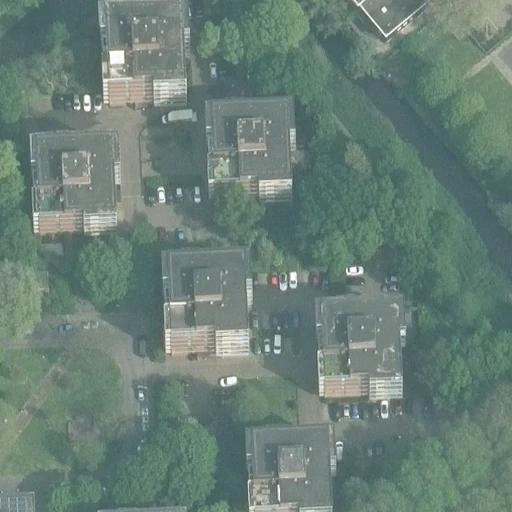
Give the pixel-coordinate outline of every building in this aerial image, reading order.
[(347,0),(386,46),(441,0),(449,0),(451,1),(451,0),(347,0)] [(186,105),(185,60),(183,37),(183,26),(105,30),(109,108),(135,107),(135,102),(146,101),(147,106),(186,105)] [(292,201),(288,123),(210,126),(212,153),(217,153),(218,166),(212,167),(213,173),(219,173),(220,176),(213,177),(214,204),(292,201)] [(110,207),(110,196),(115,196),(113,156),(36,160),(38,206),(44,206),(45,210),(38,210),(39,237),(117,234),(115,207),(110,207)] [(249,354),(245,276),(167,280),(171,358),(198,356),(197,350),(208,350),(209,356),(249,354)] [(48,277),(31,277),(32,294),(49,293),(48,277)] [(402,397),(400,346),(398,320),(320,323),(322,350),(327,350),(328,363),(322,363),(323,370),(330,369),(330,373),(323,374),(324,401),(402,397)] [(331,511),(329,449),(289,451),(289,456),(278,456),(278,451),(251,453),(253,511),(331,511)]
